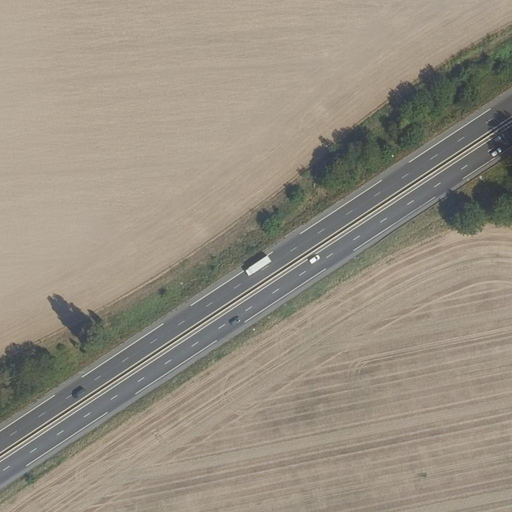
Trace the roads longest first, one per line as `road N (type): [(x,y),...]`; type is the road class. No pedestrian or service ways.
road 1 (trunk): [(0,471),(511,134)]
road 2 (trunk): [(511,105),(0,441)]
road 3 (track): [(0,370),(181,273),(417,98),(511,38)]
